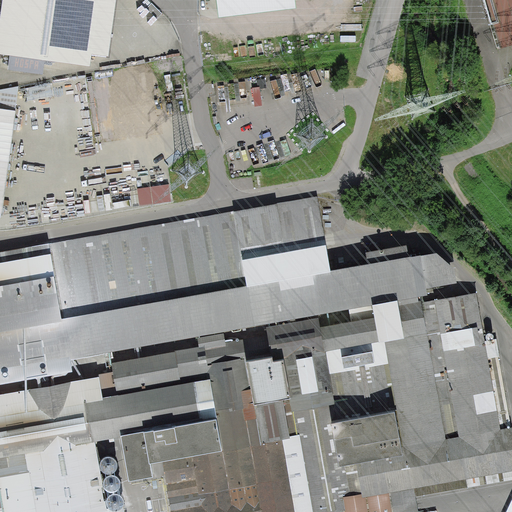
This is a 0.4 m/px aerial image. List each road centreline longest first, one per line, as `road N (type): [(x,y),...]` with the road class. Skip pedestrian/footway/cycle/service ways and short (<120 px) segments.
road 1 (unclassified): [(511,136),(337,184),(0,242)]
road 2 (unknown): [(340,511),(405,493),(467,491)]
road 3 (track): [(511,267),(461,199),(447,159)]
